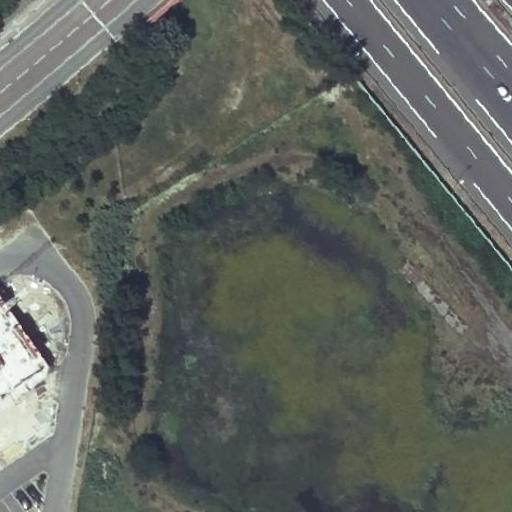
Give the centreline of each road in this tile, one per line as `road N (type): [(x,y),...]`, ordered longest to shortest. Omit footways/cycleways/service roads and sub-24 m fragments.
road 1 (motorway): [(345,0),(511,202)]
road 2 (unclassified): [(0,124),(145,0)]
